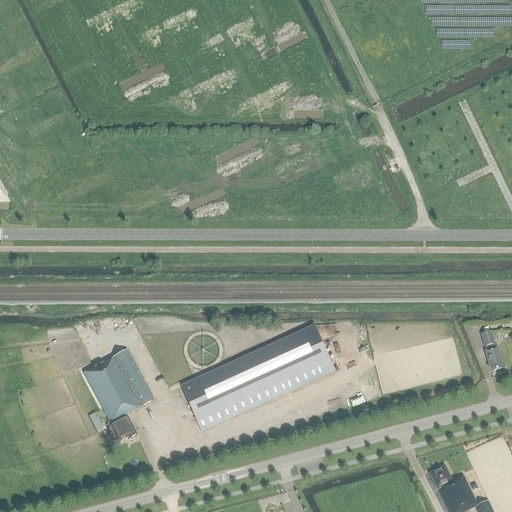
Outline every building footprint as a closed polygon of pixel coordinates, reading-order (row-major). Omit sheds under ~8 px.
[(202,433),(335,372),(314,326),(181,387),(202,433)] [(484,347),(485,347),(494,344),(495,344),(491,331),(481,334),(484,347)] [(495,348),(494,344),(485,347),(486,351),(485,351),(489,367),(491,366),(493,371),(503,368),(497,348),(495,348)] [(135,438),(136,436),(127,419),(125,415),(152,401),(128,352),(84,374),(111,426),(108,427),(108,429),(110,434),(108,435),(112,443),(116,441),(117,444),(127,439),(128,440),(131,441),(135,438)] [(101,426),(95,413),(89,416),(95,429),(96,428),(101,426)] [(465,511),(475,508),(477,511),(492,511),(488,501),(477,506),(463,476),(452,481),(449,475),(448,476),(444,468),(431,475),(437,489),(448,511),(465,511)]
